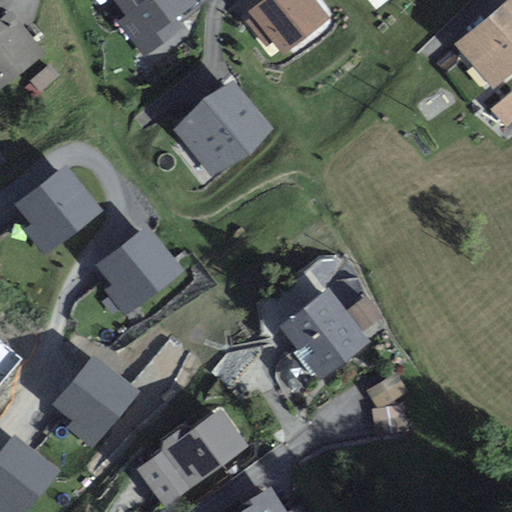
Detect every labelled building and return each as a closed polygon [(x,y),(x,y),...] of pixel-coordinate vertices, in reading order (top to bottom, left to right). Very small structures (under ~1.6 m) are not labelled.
[(116,0),(127,14),(119,21),(145,56),(184,27),(176,17),(197,1),(196,0),(116,0)] [(318,0),(259,0),(241,13),(267,46),(273,41),(283,55),(332,16),(318,0)] [(511,72),(511,4),(463,43),(496,85),(511,72)] [(0,86),(43,51),(12,12),(0,21),(0,86)] [(174,128),(212,175),(272,127),(234,80),(174,128)] [(511,117),(511,90),(490,107),(503,125),(511,117)] [(31,223),(24,229),(44,254),(102,207),(66,164),(16,204),(31,223)] [(149,224),(97,263),(112,283),(105,288),(125,315),(184,271),(149,224)] [(347,308),(332,288),(282,325),(321,377),(367,342),(358,330),(378,315),(363,296),(347,308)] [(0,390),(26,358),(0,336),(0,390)] [(135,393),(95,359),(59,403),(79,420),(73,428),(92,444),(135,393)] [(399,368),(369,383),(379,402),(369,406),(381,429),(393,423),(382,401),(409,388),(399,368)] [(403,396),(390,397),(391,423),(404,423),(403,396)] [(162,448),(139,466),(167,504),(247,445),(219,407),(191,427),(180,426),(162,439),(162,448)] [(21,511),(56,471),(17,438),(0,457),(0,498),(1,499),(0,499),(0,510),(2,511),(21,511)] [(286,511),(269,485),(236,505),(239,511),(307,511),(301,503),(286,511)]
